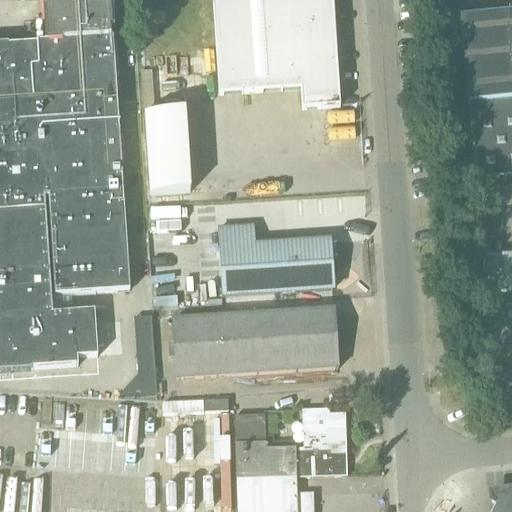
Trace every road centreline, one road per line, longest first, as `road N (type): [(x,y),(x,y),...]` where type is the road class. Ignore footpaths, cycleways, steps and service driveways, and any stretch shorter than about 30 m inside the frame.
road 1 (unknown): [(0,383),(96,382),(123,362),(132,338),(134,0)]
road 2 (tertiary): [(379,0),(413,455)]
road 3 (unknown): [(391,152),(264,159),(249,145),(245,117)]
